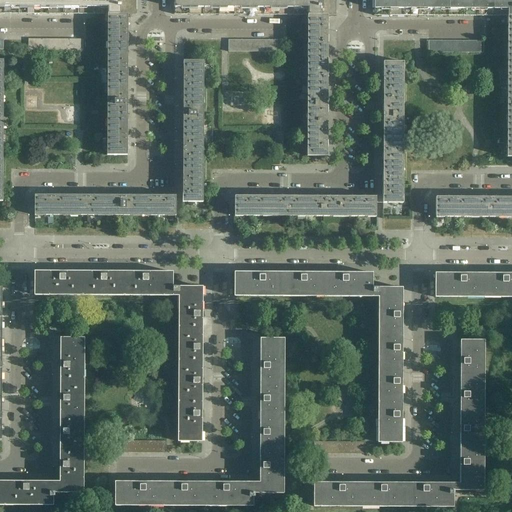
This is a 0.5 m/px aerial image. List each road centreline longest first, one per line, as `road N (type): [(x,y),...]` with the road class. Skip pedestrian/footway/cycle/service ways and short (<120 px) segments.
road 1 (residential): [(418,255),(218,254)]
road 2 (residential): [(218,254),(18,253)]
road 3 (residential): [(218,254),(218,190),(227,180),(341,180)]
road 4 (residential): [(18,253),(23,181),(141,179)]
road 5 (residential): [(141,179),(169,179),(169,24)]
road 6 (residential): [(341,180),(368,180),(369,25)]
road 7 (residential): [(416,466),(445,466),(446,344),(417,336)]
road 8 (residential): [(141,179),(141,33),(157,24)]
road 9 (residential): [(418,255),(420,184),(511,181)]
road 10 (residential): [(341,180),(341,41),(356,25)]
road 11 (residential): [(44,467),(45,338),(15,330)]
road 12 (residential): [(245,466),(246,340),(237,330),(218,330)]
road 13 (residential): [(216,466),(218,330)]
road 14 (residential): [(15,466),(15,330)]
road 15 (residential): [(416,466),(417,336)]
